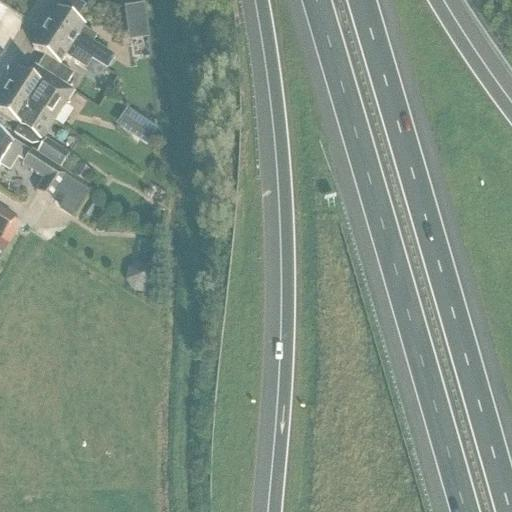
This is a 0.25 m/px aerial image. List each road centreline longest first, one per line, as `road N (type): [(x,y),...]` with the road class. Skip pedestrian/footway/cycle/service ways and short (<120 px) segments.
road 1 (motorway): [(304,0),(456,511)]
road 2 (motorway): [(509,511),(363,0)]
road 3 (motorway): [(260,0),(286,251),(273,511)]
road 4 (motorway): [(511,107),(436,0)]
